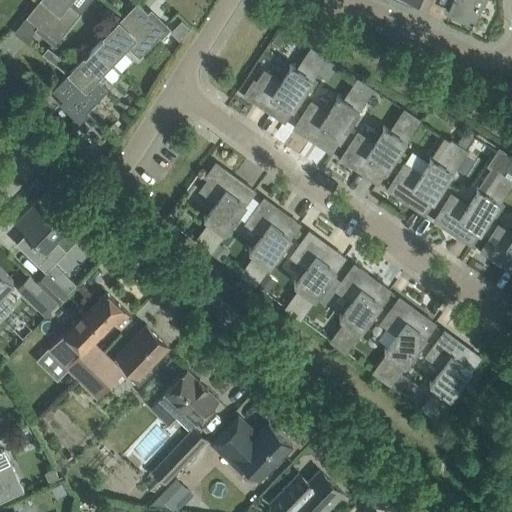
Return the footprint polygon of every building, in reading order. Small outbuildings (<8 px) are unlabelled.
[(66,0),(39,0),(37,3),(27,16),(47,32),(55,38),(52,42),(53,43),(56,39),(58,41),(63,34),(63,35),(82,11),(81,10),(80,11),(66,0)] [(480,4),(483,6),(485,0),(452,0),(448,11),(462,18),(463,16),(474,21),(475,19),(474,18),(480,4)] [(95,46),(110,60),(120,49),(126,43),(139,56),(140,57),(160,36),(160,35),(166,30),(164,28),(167,24),(166,23),(163,27),(156,20),(137,2),(95,46)] [(182,19),(170,30),(179,39),(191,27),(182,19)] [(280,46),(288,33),(280,28),(272,41),(280,46)] [(94,77),(110,60),(95,46),(53,90),(67,104),(67,103),(79,114),(75,118),(76,119),(79,115),(81,117),(87,111),(87,112),(108,90),(107,89),(106,89),(94,77)] [(284,121),(326,57),(311,47),(297,68),(291,64),(290,66),(291,66),(281,81),(265,70),(257,81),(254,79),(244,94),(257,103),(259,99),(274,109),(271,112),(284,121)] [(331,152),(373,88),(358,78),(344,99),(337,95),(336,96),(337,97),(328,111),(311,101),(294,127),(309,137),(311,133),(320,140),(318,143),(331,152)] [(378,182),(420,119),(405,109),(391,130),(384,126),(383,127),(384,128),(375,142),(358,131),(341,158),(355,167),(358,164),(367,170),(365,174),(378,182)] [(115,121),(107,129),(115,136),(123,129),(115,121)] [(412,205),(425,213),(478,133),(470,128),(459,145),(451,140),(437,161),(431,156),(430,158),(431,159),(421,173),(405,162),(387,189),(402,198),(404,195),(414,201),(412,205)] [(472,244),(511,182),(511,155),(497,146),(495,148),(497,149),(487,164),(498,171),(484,191),(477,187),(476,189),(478,190),(468,204),(451,193),(434,219),(449,229),(451,226),(461,232),(458,236),(472,244)] [(255,190),(254,190),(243,181),(240,184),(226,174),(229,171),(216,162),(205,176),(208,178),(200,189),(216,201),(206,215),(205,214),(204,216),(210,220),(195,241),(210,251),(255,190)] [(300,223),(288,214),(285,217),(276,211),(278,207),(264,197),(245,222),(261,234),(251,248),(250,247),(249,249),(255,253),(240,274),(255,285),(300,223)] [(38,198),(16,221),(27,232),(32,237),(22,247),(46,271),(55,262),(67,250),(79,238),(67,226),(38,198)] [(511,270),(511,232),(498,224),(481,250),(496,260),(498,257),(507,263),(505,266),(511,270)] [(345,257),(345,256),(333,247),(330,251),(321,244),(324,241),(309,230),(291,255),(307,267),(296,281),(295,280),(294,282),(300,287),(286,307),(300,318),(309,306),(314,300),(317,295),(334,272),(345,257)] [(219,242),(211,252),(223,261),(223,260),(230,251),(219,242)] [(390,290),(390,289),(378,280),(376,284),(366,277),(369,274),(354,263),(343,279),(336,289),(352,300),(341,314),(340,314),(339,315),(345,320),(331,340),(345,351),(390,290)] [(0,267),(0,318),(14,304),(2,292),(14,280),(0,267)] [(266,271),(257,283),(268,291),(277,279),(266,271)] [(29,275),(17,288),(44,314),(57,302),(44,290),(29,275)] [(49,350),(68,368),(70,366),(80,376),(103,353),(92,342),(113,320),(121,328),(133,316),(106,290),(49,350)] [(436,323),(435,322),(423,314),(421,317),(411,310),(414,307),(399,296),(381,322),(397,334),(387,348),(386,347),(384,348),(388,351),(373,371),(391,384),(391,383),(401,370),(436,323)] [(168,345),(147,324),(117,356),(133,371),(129,376),(139,385),(153,370),(148,366),(168,345)] [(481,356),(480,355),(468,347),(466,350),(457,343),(459,340),(445,329),(426,355),(442,367),(432,381),(431,380),(429,382),(436,386),(421,406),(436,417),(481,356)] [(99,395),(122,372),(103,353),(80,376),(99,395)] [(177,417),(184,410),(196,422),(197,423),(219,400),(207,388),(208,387),(200,379),(199,380),(187,369),(165,392),(151,407),(169,425),(177,417)] [(391,383),(391,384),(400,391),(401,390),(411,377),(401,370),(391,383)] [(258,432),(239,414),(212,442),(242,472),(247,467),(259,478),(293,444),(289,440),(291,438),(281,428),(279,430),(269,421),(258,432)] [(155,472),(165,482),(206,439),(195,428),(153,471),(155,472)] [(0,501),(24,490),(12,463),(0,468),(0,501)] [(57,467),(47,472),(51,482),(61,477),(57,467)] [(350,500),(350,499),(320,470),(309,481),(300,471),(295,476),(270,501),(281,511),(295,511),(298,510),(299,511),(323,511),(342,493),(350,500)] [(165,482),(155,472),(145,482),(155,492),(165,482)] [(188,488),(176,477),(151,503),(170,507),(188,488)]
